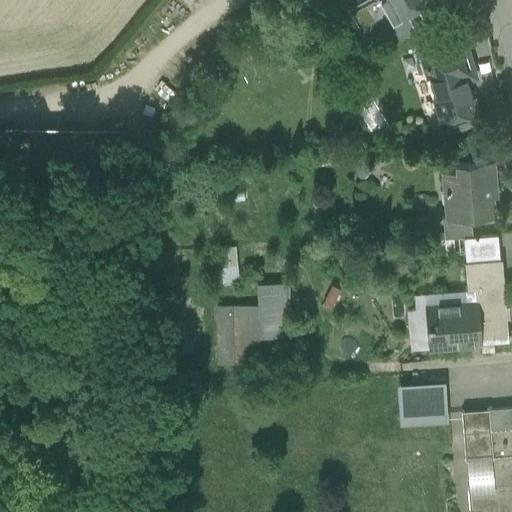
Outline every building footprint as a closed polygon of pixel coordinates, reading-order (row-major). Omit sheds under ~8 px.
[(371,0),(351,11),(353,16),(354,15),(365,36),(386,24),(386,25),(393,22),(398,31),(412,23),(415,27),(427,20),(425,16),(439,8),(434,0),(371,0)] [(442,66),(436,46),(421,51),(442,121),(476,111),(467,79),(475,76),(464,38),(455,41),(461,61),(442,66)] [(455,41),(436,46),(442,66),(461,61),(455,41)] [(5,129),(5,166),(116,167),(116,130),(5,129)] [(494,162),(458,165),(458,172),(444,173),(446,195),(454,194),(456,218),(456,219),(474,217),(495,216),(493,185),(496,185),(494,162)] [(474,217),(456,219),(456,218),(444,219),(445,239),(463,237),(475,236),(474,217)] [(475,236),(463,237),(466,263),(500,260),(498,234),(475,236)] [(234,247),(221,248),(224,283),(237,283),(234,247)] [(466,263),(465,263),(467,291),(475,291),(476,301),(477,301),(481,344),(509,342),(502,260),(500,260),(466,263)] [(288,285),(260,284),(261,336),(290,335),(288,285)] [(476,301),(426,306),(430,350),(481,345),(481,344),(477,301),(476,301)] [(254,306),(220,306),(221,363),(255,362),(254,306)] [(444,382),(398,385),(400,424),(447,421),(444,382)] [(511,406),(461,411),(465,460),(486,458),(490,458),(490,457),(511,455),(511,406)] [(511,511),(511,455),(490,457),(490,458),(486,458),(488,485),(467,486),(470,511),(480,510),(479,511),(511,511)]
